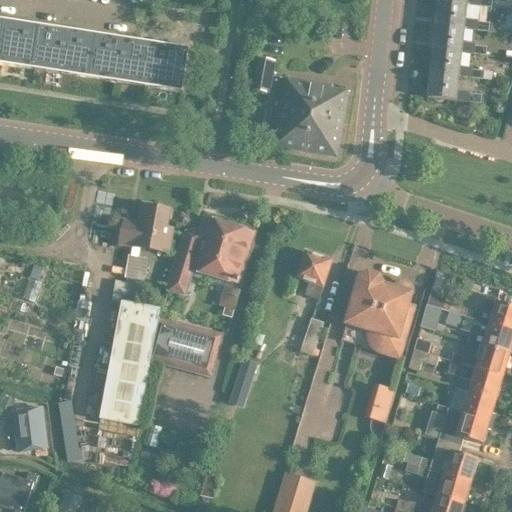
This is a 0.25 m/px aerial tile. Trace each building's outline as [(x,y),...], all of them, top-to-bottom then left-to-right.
[(488,22),(477,20),(478,5),(438,0),(435,24),(462,27),(487,30),(488,22)] [(0,62),(0,63),(84,77),(91,33),(7,20),(0,62)] [(485,46),(460,43),(462,27),(435,24),(432,48),(459,51),(484,54),(485,46)] [(188,48),(175,46),(91,33),(84,77),(181,92),(188,48)] [(490,70),(458,67),(459,51),(432,48),(430,72),(457,75),(489,78),(490,70)] [(256,56),(251,88),(268,92),(274,59),(256,56)] [(480,94),(455,91),(457,75),(430,72),(427,96),(454,99),(479,102),(480,94)] [(272,145),(336,156),(347,91),(330,88),(331,85),(284,77),(272,145)] [(122,219),(117,243),(130,245),(129,255),(137,256),(139,247),(167,252),(171,227),(166,226),(169,208),(150,205),(150,203),(140,201),(140,203),(136,203),(132,221),(122,219)] [(183,294),(191,267),(237,281),(251,233),(205,219),(202,229),(184,234),(177,259),(167,289),(183,294)] [(303,294),(317,299),(330,259),(303,250),(294,277),(307,281),(303,294)] [(147,258),(126,254),(122,276),(143,280),(147,258)] [(358,277),(341,339),(342,339),(344,339),(345,340),(346,340),(347,340),(348,340),(349,340),(349,341),(350,341),(351,341),(352,342),(353,342),(354,342),(354,343),(355,343),(356,343),(357,344),(358,344),(357,344),(398,356),(416,294),(415,294),(411,306),(407,305),(410,292),(411,290),(410,287),(409,284),(407,282),(404,281),(401,281),(398,282),(395,284),(393,287),(393,289),(382,286),(383,284),(378,275),(368,272),(358,277)] [(442,308),(444,301),(445,295),(429,290),(426,303),(442,308)] [(465,308),(463,314),(489,322),(511,329),(511,304),(497,300),(498,297),(486,293),(482,305),(478,304),(476,310),(465,308)] [(119,301),(97,419),(136,426),(158,308),(119,301)] [(422,314),(436,318),(438,308),(425,304),(422,314)] [(230,317),(232,310),(223,307),(221,314),(230,317)] [(462,314),(458,328),(468,331),(465,341),(470,342),(510,354),(511,346),(511,329),(489,322),(463,314),(462,314)] [(162,318),(152,353),(151,359),(208,375),(219,335),(162,318)] [(309,318),(298,349),(299,350),(311,354),(322,322),(309,318)] [(416,337),(413,348),(427,352),(430,341),(416,337)] [(450,359),(476,367),(503,375),(510,354),(470,342),(465,341),(462,354),(452,352),(450,359)] [(412,348),(407,367),(417,370),(420,360),(428,363),(434,365),(437,356),(412,348)] [(446,372),(458,376),(472,380),(469,390),(496,398),(503,375),(476,367),(450,359),(446,372)] [(414,385),(407,383),(404,392),(412,394),(414,385)] [(454,385),(447,407),(490,420),(496,398),(469,390),(454,385)] [(77,449),(70,401),(57,403),(66,463),(81,461),(79,448),(77,449)] [(483,443),(490,420),(447,407),(436,404),(434,413),(444,416),(437,437),(461,444),(464,437),(483,443)] [(40,406),(12,410),(17,452),(45,448),(40,406)] [(378,437),(383,421),(369,417),(368,421),(368,423),(368,425),(369,428),(370,431),(371,433),(373,435),(375,436),(378,437)] [(478,459),(459,453),(461,444),(437,437),(430,460),(404,452),(401,459),(443,473),(471,481),(478,459)] [(471,481),(443,473),(401,459),(401,461),(406,462),(404,470),(425,476),(421,489),(437,494),(465,502),(471,481)] [(0,505),(14,510),(13,511),(21,511),(31,482),(33,482),(36,475),(26,472),(24,479),(1,471),(0,472),(0,505)] [(203,474),(198,495),(211,498),(216,478),(203,474)] [(285,478),(274,511),(303,511),(312,487),(285,478)] [(395,506),(415,511),(461,511),(465,502),(437,494),(433,505),(418,502),(396,498),(394,506),(395,506)]
